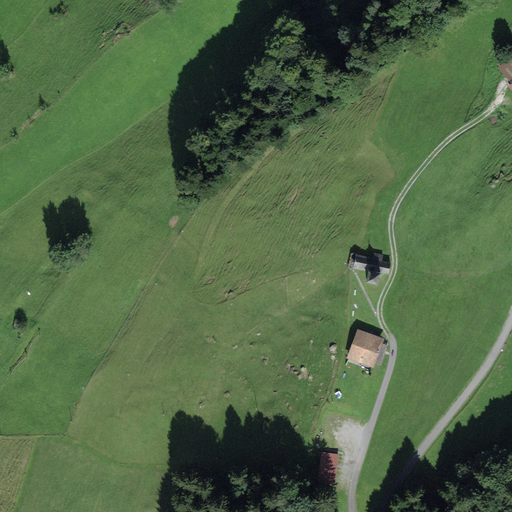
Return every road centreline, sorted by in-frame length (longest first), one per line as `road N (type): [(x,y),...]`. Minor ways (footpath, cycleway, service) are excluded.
road 1 (track): [(388,333),(381,311),(394,268),(397,202),(436,151),(508,95)]
road 2 (unclassified): [(381,511),(511,318)]
